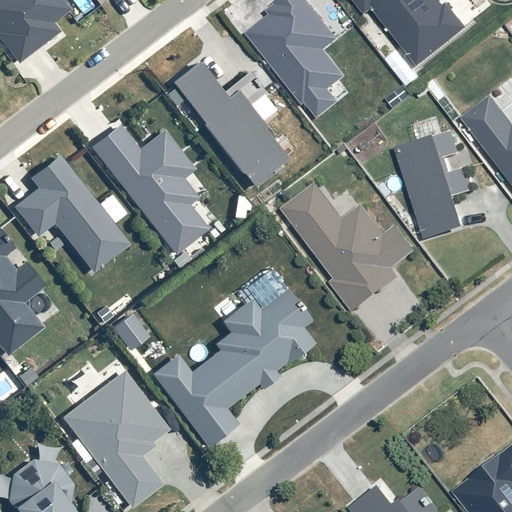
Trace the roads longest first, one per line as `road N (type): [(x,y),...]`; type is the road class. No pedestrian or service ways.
road 1 (residential): [(488,312),(223,511)]
road 2 (residential): [(0,144),(189,0)]
